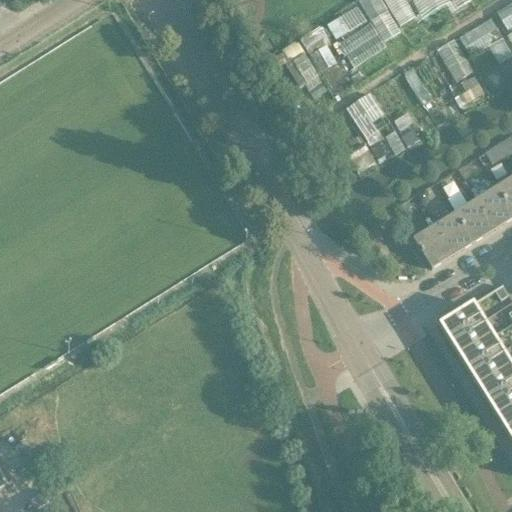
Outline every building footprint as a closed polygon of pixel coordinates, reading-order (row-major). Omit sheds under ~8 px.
[(407,0),(360,0),(373,26),(341,43),(358,76),(412,49),(400,26),(416,18),(407,0)] [(413,0),(423,18),(452,1),(451,0),(413,0)] [(511,3),(497,13),(509,32),(511,29),(511,3)] [(498,61),(511,53),(493,19),(460,37),(471,58),(490,47),(498,61)] [(327,28),(335,42),(348,34),(339,20),(327,28)] [(431,55),(450,87),(475,73),(455,40),(431,55)] [(285,65),(278,53),(262,63),(270,75),(285,65)] [(428,59),(405,74),(425,106),(448,92),(428,59)] [(511,70),(507,62),(494,70),(495,70),(484,77),(491,89),(502,82),(505,87),(511,82),(511,70)] [(478,87),(452,102),(459,114),(468,109),(466,107),(483,97),(478,87)] [(373,93),(348,107),(366,141),(392,127),(373,93)] [(439,106),(429,112),(437,126),(447,119),(439,106)] [(401,140),(406,149),(418,142),(413,133),(401,140)] [(511,157),(511,140),(499,148),(507,161),(511,157)] [(392,154),(385,142),(385,141),(370,150),(378,163),(392,154)] [(346,159),(357,177),(375,166),(364,148),(346,159)] [(507,161),(499,148),(485,157),(493,170),(507,161)] [(347,174),(336,181),(341,188),(351,181),(347,174)] [(511,180),(497,190),(511,213),(511,180)] [(511,221),(511,213),(497,190),(481,200),(472,184),(466,187),(468,190),(494,232),(511,221)] [(494,232),(468,190),(459,195),(467,208),(455,216),(474,245),(494,232)] [(474,245),(455,216),(434,229),(453,258),(474,245)] [(453,258),(434,229),(413,242),(431,271),(453,258)] [(502,290),(494,294),(500,303),(508,299),(502,290)] [(473,307),(439,328),(444,337),(446,340),(449,344),(483,323),(473,307)] [(483,323),(449,344),(451,349),(454,352),(458,360),(492,339),(483,323)] [(492,339),(458,360),(463,367),(465,371),(468,375),(502,354),(492,339)] [(502,354),(468,375),(471,379),(473,383),(478,390),(511,369),(502,354)] [(511,370),(511,369),(478,390),(482,398),(485,402),(487,406),(511,390),(511,370)] [(511,390),(487,406),(490,410),(492,413),(497,421),(511,411),(511,390)] [(511,411),(497,421),(501,428),(504,432),(506,436),(511,432),(511,411)] [(0,474),(0,495),(9,490),(0,474)]
